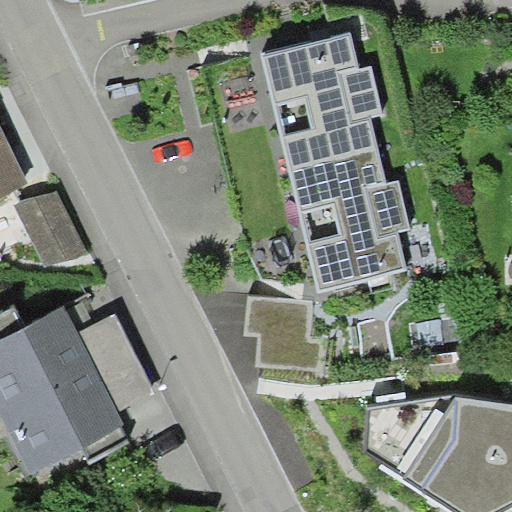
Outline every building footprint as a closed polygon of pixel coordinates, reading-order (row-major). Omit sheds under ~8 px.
[(348,33),(257,55),(314,298),(405,277),(348,33)] [(0,127),(0,192),(26,180),(0,127)] [(53,186),(16,202),(44,267),(82,251),(53,186)] [(0,437),(8,433),(27,479),(81,447),(89,464),(128,444),(120,425),(124,423),(120,410),(154,392),(114,312),(78,331),(63,305),(24,325),(13,304),(0,310),(0,437)] [(511,392),(455,400),(468,504),(511,498),(511,392)]
